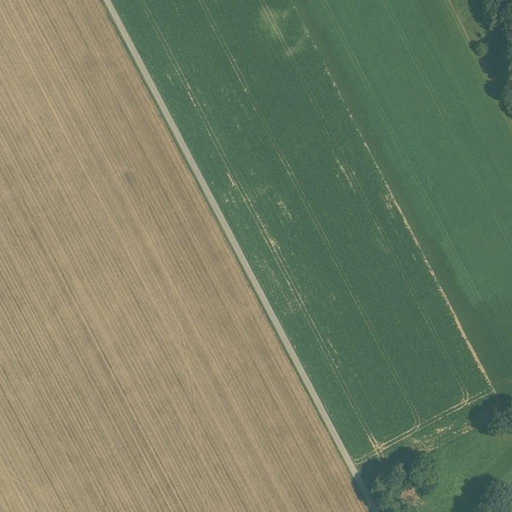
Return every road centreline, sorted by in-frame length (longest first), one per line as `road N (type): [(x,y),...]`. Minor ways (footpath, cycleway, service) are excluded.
road 1 (track): [(106,0),(373,511)]
road 2 (track): [(446,0),(511,124)]
